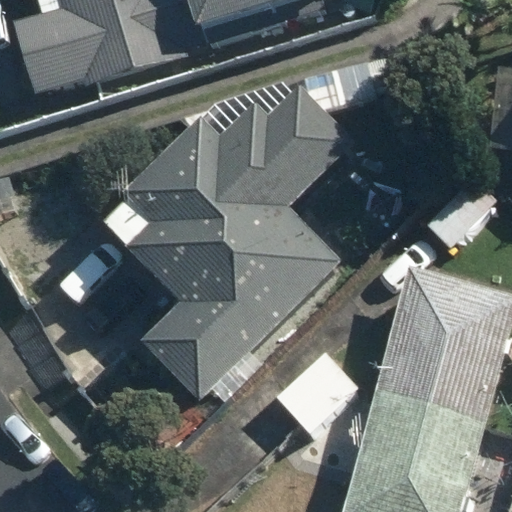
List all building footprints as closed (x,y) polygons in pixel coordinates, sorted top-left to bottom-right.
[(71,92),(78,112),(191,73),(184,52),(333,0),(34,0),(44,29),(0,44),(0,62),(17,111),(71,92)] [(187,423),(328,281),(280,233),(342,170),(287,116),(259,145),(237,123),(197,164),(180,148),(112,218),(121,227),(95,253),(170,327),(130,367),(187,423)] [(498,223),(464,186),(408,239),(442,275),(498,223)] [(459,511),(511,312),(396,282),(337,511),(459,511)] [(363,389),(314,339),(251,400),(300,451),(363,389)]
